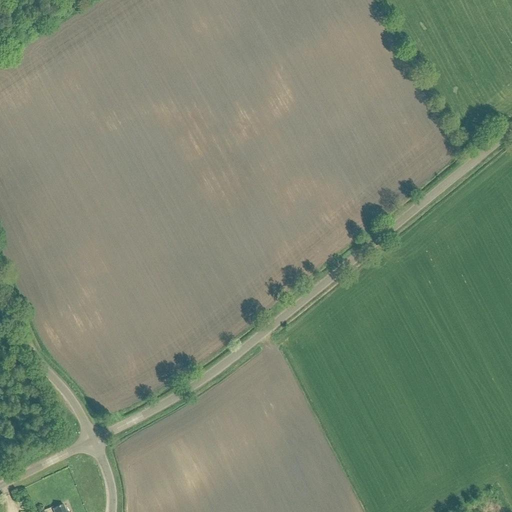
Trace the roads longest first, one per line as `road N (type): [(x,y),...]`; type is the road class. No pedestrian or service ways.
road 1 (unclassified): [(92,441),(214,371),(511,130)]
road 2 (tertiary): [(92,441),(66,392),(33,356),(0,280)]
